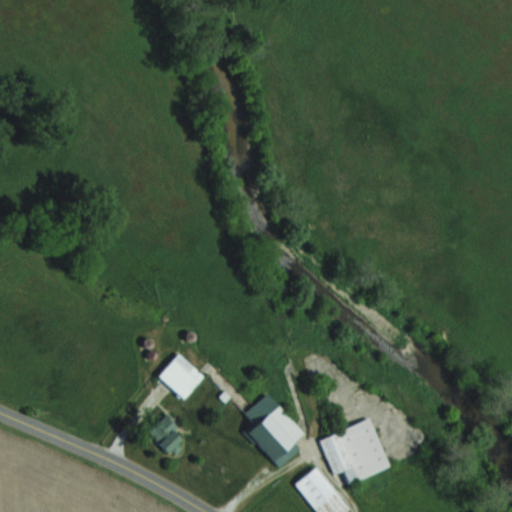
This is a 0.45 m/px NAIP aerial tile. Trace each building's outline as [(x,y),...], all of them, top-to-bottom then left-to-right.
[(182,398),(202,376),(177,353),(156,375),(182,398)] [(299,448),(292,439),(301,432),(266,391),(243,411),(251,421),(243,428),(276,467),(299,448)] [(187,440),(163,416),(147,432),(171,455),(187,440)] [(369,417),(317,437),(332,474),(342,470),(346,482),(388,466),(369,417)] [(315,511),(343,511),(348,509),(316,465),(293,481),(315,511)]
